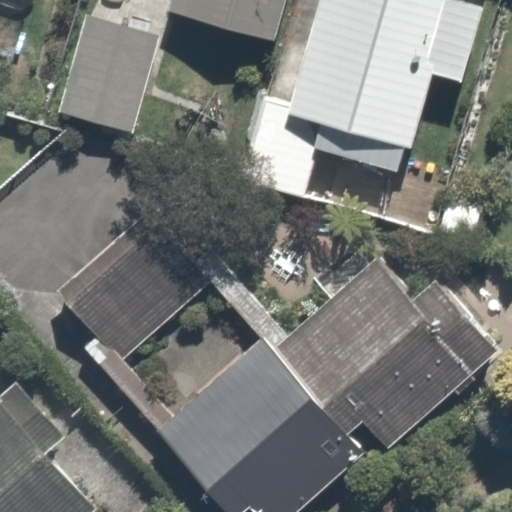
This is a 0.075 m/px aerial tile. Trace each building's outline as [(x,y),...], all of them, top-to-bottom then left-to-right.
[(279,0),(155,0),(154,7),(268,39),(279,0)] [(478,0),(298,0),(270,94),(251,89),(228,167),(301,189),(311,154),(388,177),(421,64),(457,74),(478,0)] [(159,30),(76,4),(45,104),(128,130),(159,30)] [(483,182),(443,170),(428,222),(468,233),(483,182)] [(129,213),(44,294),(114,369),(200,288),(129,213)] [(366,258),(262,341),(334,430),(350,416),(371,441),(494,343),(435,269),(398,298),(366,258)] [(262,341),(145,434),(207,511),(231,511),(241,504),(247,511),(281,511),(354,454),(334,430),(262,341)] [(0,511),(95,511),(36,443),(55,426),(1,364),(0,365),(0,511)]
